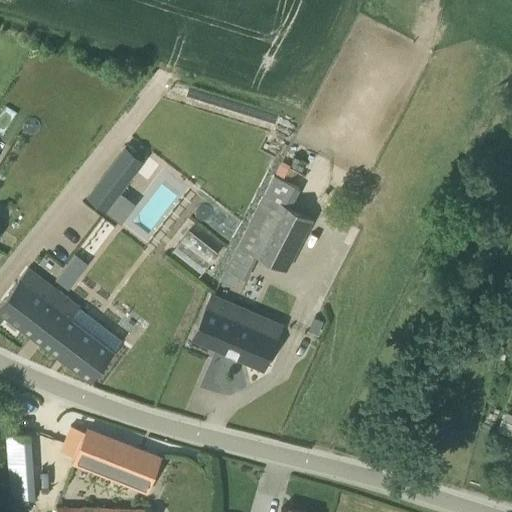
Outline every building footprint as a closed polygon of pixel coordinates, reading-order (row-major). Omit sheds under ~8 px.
[(125,146),(101,178),(120,192),(144,160),(125,146)] [(314,218),(284,203),(258,256),(287,271),(314,218)] [(202,272),(220,253),(193,228),(175,247),(202,272)] [(75,254),(56,278),(68,287),(87,264),(75,254)] [(27,268),(0,303),(0,310),(92,380),(112,353),(70,320),(79,309),(27,268)] [(265,368),(278,338),(219,313),(225,301),(206,293),(187,335),(265,368)] [(511,413),(505,411),(497,431),(511,436),(511,413)] [(148,488),(161,457),(87,428),(86,431),(71,425),(60,448),(75,455),(72,463),(97,473),(99,468),(148,488)] [(6,434),(8,463),(31,462),(30,433),(6,434)]
